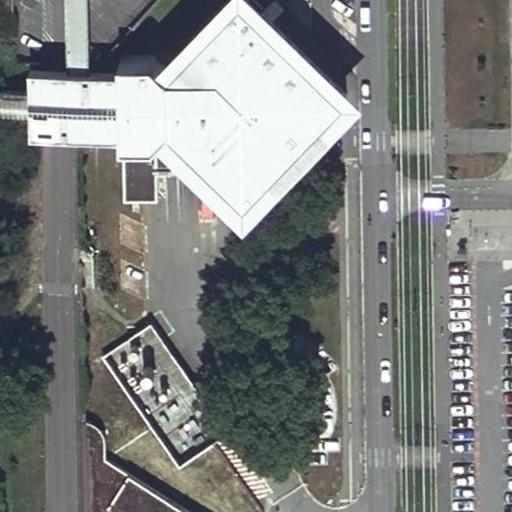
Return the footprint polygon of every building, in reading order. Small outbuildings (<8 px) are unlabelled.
[(11,0),(14,65),(58,65),(99,65),(158,0),(11,0)] [(155,55),(122,56),(122,66),(123,130),(124,200),(158,199),(158,173),(221,171),(247,197),(347,94),(273,22),(268,18),(264,13),(249,0),(237,0),(171,70),(163,63),(155,55)] [(268,18),(273,22),(287,7),(280,0),(276,0),(264,13),(268,18)] [(76,131),(75,67),(58,65),(36,68),(35,89),(35,113),(35,132),(59,132),(76,131)] [(123,130),(122,66),(75,67),(76,131),(123,130)] [(0,113),(35,113),(35,89),(0,89),(0,113)] [(105,354),(177,467),(223,438),(151,324),(105,354)] [(92,428),(83,424),(84,511),(218,511),(223,504),(145,456),(149,448),(136,443),(130,451),(117,471),(100,461),(101,442),(99,433),(92,428)] [(107,432),(99,433),(101,442),(115,446),(130,451),(136,443),(107,432)]
